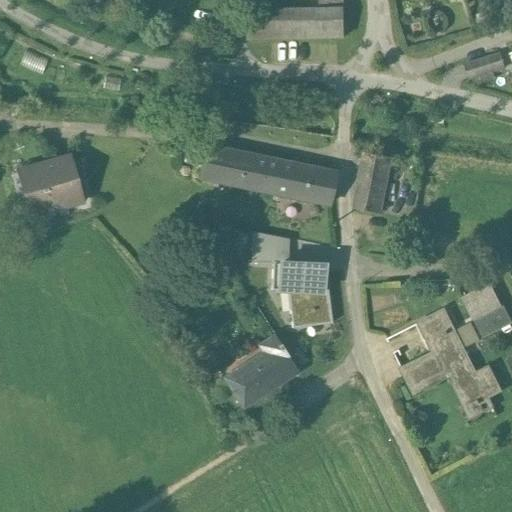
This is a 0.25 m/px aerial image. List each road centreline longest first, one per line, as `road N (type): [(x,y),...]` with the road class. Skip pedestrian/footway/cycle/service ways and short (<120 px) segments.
road 1 (residential): [(348,76),(341,132),(360,360),(436,511)]
road 2 (residential): [(348,76),(167,63),(59,36),(0,1)]
